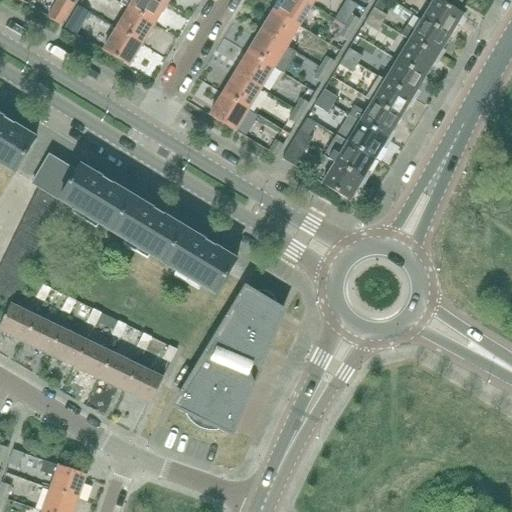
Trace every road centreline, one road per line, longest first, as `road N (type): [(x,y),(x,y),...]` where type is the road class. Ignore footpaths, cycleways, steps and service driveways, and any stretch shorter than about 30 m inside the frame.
road 1 (secondary): [(350,254),(148,131)]
road 2 (secondary): [(137,151),(332,280)]
road 3 (secondary): [(148,131),(0,41)]
road 4 (tertiary): [(342,318),(276,472)]
road 5 (tertiary): [(276,472),(368,333)]
road 6 (secondary): [(0,69),(137,151)]
road 7 (residential): [(227,0),(148,131)]
road 8 (residential): [(263,507),(125,456)]
road 9 (residential): [(125,456),(0,379)]
road 10 (tertiary): [(448,154),(511,42)]
road 11 (secondary): [(399,327),(511,376)]
